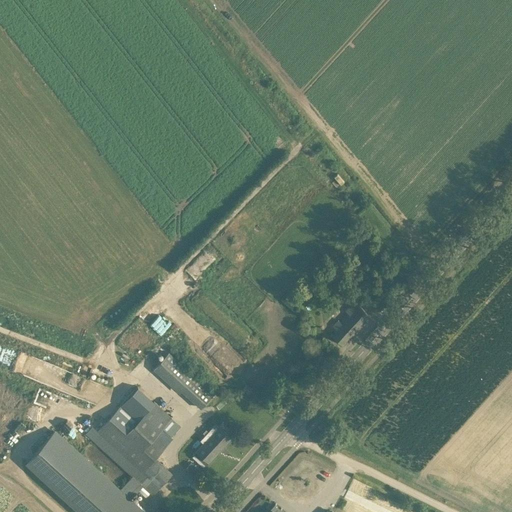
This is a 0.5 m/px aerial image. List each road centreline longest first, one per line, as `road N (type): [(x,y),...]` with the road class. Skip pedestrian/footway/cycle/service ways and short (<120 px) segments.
road 1 (secondary): [(215,511),(511,189)]
road 2 (track): [(96,364),(102,345),(317,127)]
road 3 (track): [(81,432),(128,379),(0,328)]
road 4 (track): [(453,511),(288,432)]
